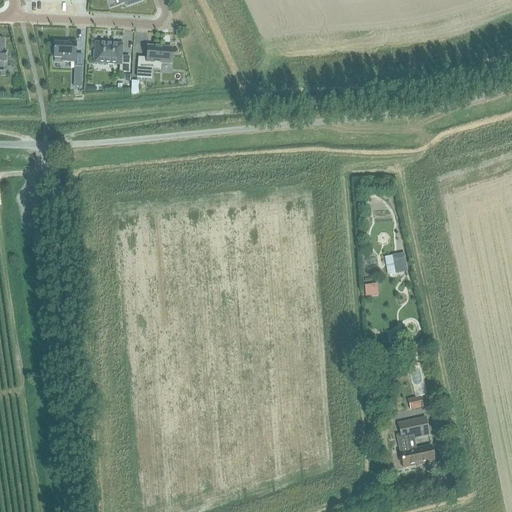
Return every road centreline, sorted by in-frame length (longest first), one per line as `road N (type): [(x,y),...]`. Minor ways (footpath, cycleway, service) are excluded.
road 1 (unclassified): [(0,145),(363,117),(511,87)]
road 2 (track): [(45,146),(77,511)]
road 3 (residential): [(161,0),(163,21),(152,26),(15,16)]
